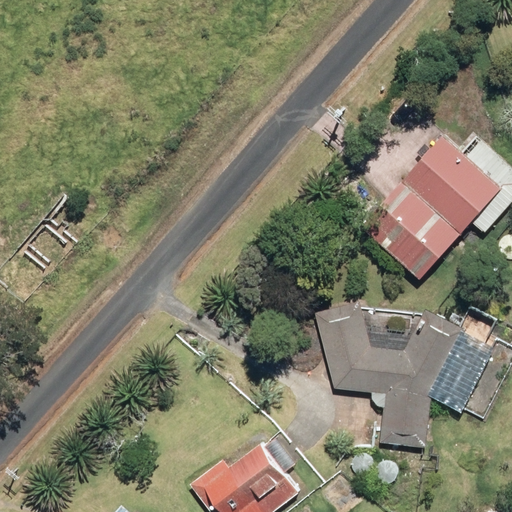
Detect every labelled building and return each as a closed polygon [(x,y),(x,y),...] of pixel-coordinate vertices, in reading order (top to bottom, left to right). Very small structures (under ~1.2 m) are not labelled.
[(461,151),(439,135),(354,226),(417,279),(471,220),(487,230),(511,200),(511,168),(476,138),(461,151)] [(365,301),(314,302),(335,387),(375,388),(375,401),(384,402),(383,440),(428,440),(429,387),(457,344),(458,312),(417,311),(415,332),(408,332),(407,342),(368,341),(365,301)] [(223,445),(183,481),(212,511),(267,511),(298,483),(255,438),(238,454),(223,445)] [(358,484),(345,468),(318,491),(330,506),(358,484)] [(321,511),(310,498),(294,511),(321,511)] [(135,511),(123,501),(113,511),(135,511)]
